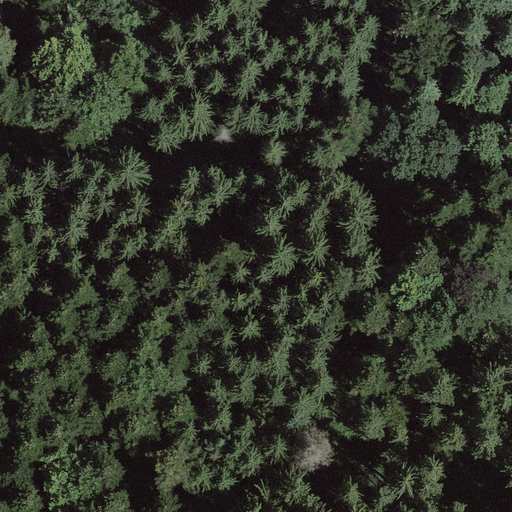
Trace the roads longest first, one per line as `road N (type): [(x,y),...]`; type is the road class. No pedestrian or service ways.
road 1 (track): [(511,183),(356,183),(0,159)]
road 2 (track): [(356,183),(511,322)]
